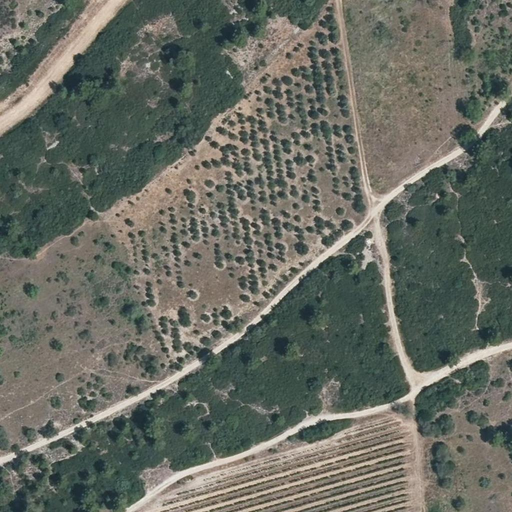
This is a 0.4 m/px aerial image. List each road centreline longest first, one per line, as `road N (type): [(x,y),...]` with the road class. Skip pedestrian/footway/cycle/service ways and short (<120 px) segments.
road 1 (track): [(511,93),(481,132),(413,179),(239,337),(0,460)]
road 2 (track): [(511,344),(362,414),(322,418),(177,476),(129,511)]
road 3 (track): [(338,0),(395,336),(415,387)]
road 4 (track): [(118,0),(27,108),(0,125)]
